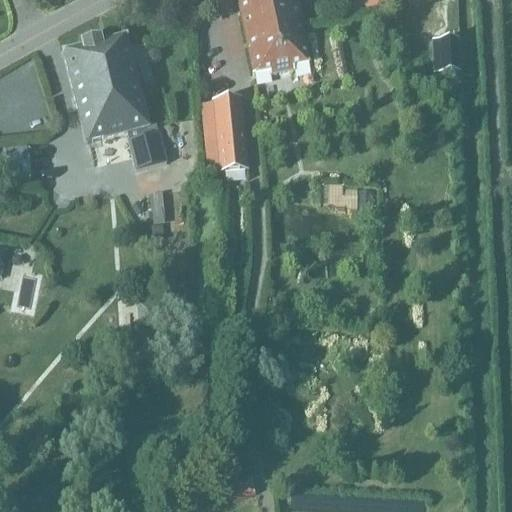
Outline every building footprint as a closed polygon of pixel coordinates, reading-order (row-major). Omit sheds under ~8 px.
[(238,0),(237,0),(253,77),(269,73),(270,78),(294,73),(293,69),(309,65),(298,8),(295,8),(293,0),(238,0)] [(457,10),(437,11),(438,43),(458,42),(457,10)] [(80,48),(61,53),(85,145),(127,135),(151,129),(135,65),(148,62),(144,46),(130,50),(127,38),(101,44),(100,40),(80,45),(80,48)] [(219,176),(247,173),(241,101),(213,104),(219,176)] [(159,136),(127,144),(135,173),(167,165),(159,136)] [(94,163),(111,162),(110,148),(93,149),(94,163)] [(21,177),(21,155),(6,155),(7,177),(21,177)]
